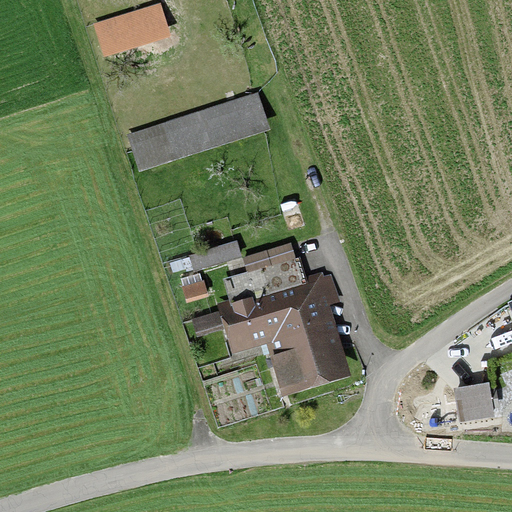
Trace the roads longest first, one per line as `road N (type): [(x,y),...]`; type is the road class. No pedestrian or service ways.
road 1 (unclassified): [(375,448),(268,450),(6,511)]
road 2 (track): [(333,243),(256,26)]
road 3 (unclassified): [(375,448),(384,378),(511,288)]
road 4 (unclassified): [(511,457),(375,448)]
